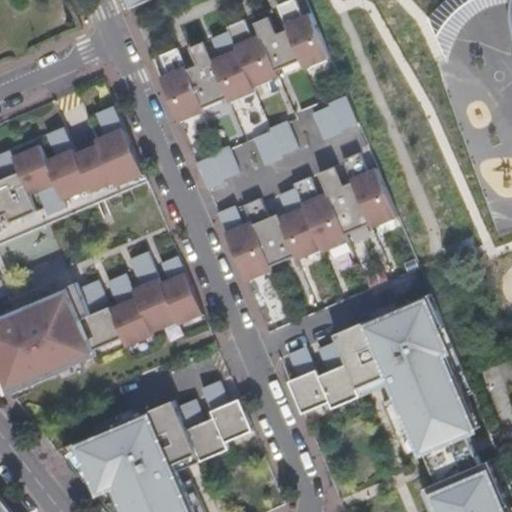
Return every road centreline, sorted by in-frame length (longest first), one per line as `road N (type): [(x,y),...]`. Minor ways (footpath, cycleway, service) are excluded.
road 1 (residential): [(308,511),(118,39)]
road 2 (residential): [(0,89),(118,39)]
